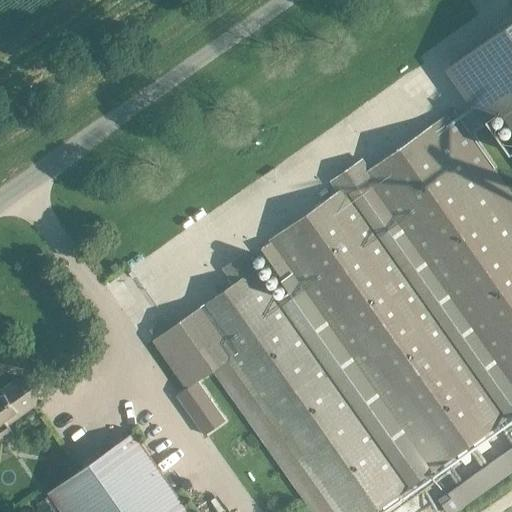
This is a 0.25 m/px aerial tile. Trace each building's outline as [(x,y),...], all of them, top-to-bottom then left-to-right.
[(511,22),(448,68),(484,118),(500,106),(511,122),(511,22)] [(373,511),(397,496),(409,487),(433,470),(506,419),(511,414),(511,227),(438,122),(369,170),(362,160),(332,181),(339,191),(271,239),(260,247),(282,277),(279,278),(288,291),(277,298),(247,256),(245,253),(223,268),(234,284),(194,312),(153,341),(187,388),(198,380),(214,369),(315,511),(373,511)] [(0,391),(0,438),(11,431),(7,425),(35,405),(39,384),(17,380),(0,391)] [(227,421),(198,380),(187,388),(176,396),(205,437),(227,421)] [(136,403),(110,406),(112,421),(137,419),(136,403)] [(188,511),(134,436),(50,495),(62,511),(188,511)] [(511,448),(451,491),(462,508),(511,472),(511,448)] [(235,511),(223,498),(216,504),(222,511),(235,511)]
